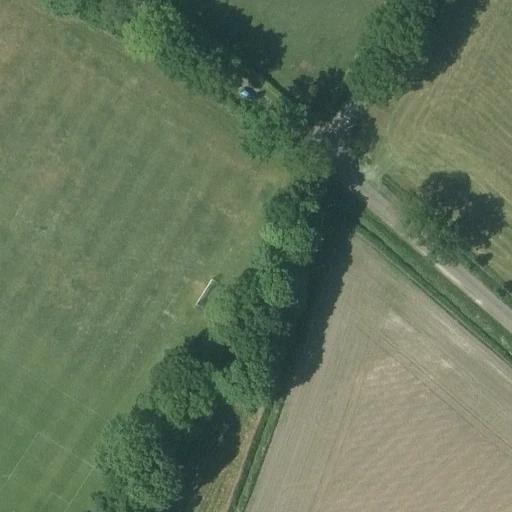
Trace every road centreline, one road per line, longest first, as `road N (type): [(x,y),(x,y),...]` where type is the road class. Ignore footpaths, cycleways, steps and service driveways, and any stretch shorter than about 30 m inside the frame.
road 1 (track): [(325,155),(321,191),(220,511)]
road 2 (unclassified): [(511,322),(325,155)]
road 3 (unclassified): [(325,155),(132,0)]
road 4 (unclassified): [(325,155),(410,0)]
